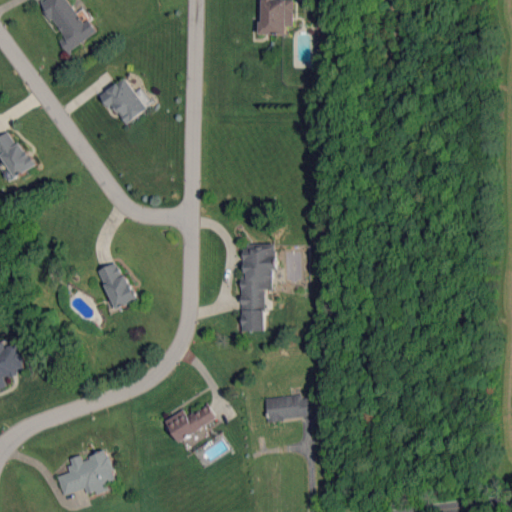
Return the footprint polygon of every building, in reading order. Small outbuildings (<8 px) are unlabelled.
[(99,32),(91,18),(85,22),(70,0),(46,0),(43,3),(66,37),(61,41),(69,52),(99,32)] [(262,0),(262,34),(287,34),(287,26),(293,26),(293,0),(262,0)] [(104,94),(127,125),(149,108),(126,77),(104,94)] [(0,149),(18,178),(36,166),(13,130),(0,137),(0,149)] [(266,330),(265,288),(274,288),(274,269),(277,269),(276,244),(245,245),(246,275),(242,275),(244,331),(266,330)] [(138,301),(121,261),(102,269),(118,309),(138,301)] [(0,389),(9,387),(6,377),(28,371),(21,343),(8,346),(7,341),(0,342),(0,389)] [(268,397),(270,419),(311,417),(309,395),(268,397)] [(184,409),(167,420),(180,441),(219,418),(210,403),(189,417),(184,409)] [(65,495),(86,488),(89,495),(110,489),(108,483),(118,480),(109,451),(84,458),(83,455),(70,459),(73,471),(60,476),(65,495)]
